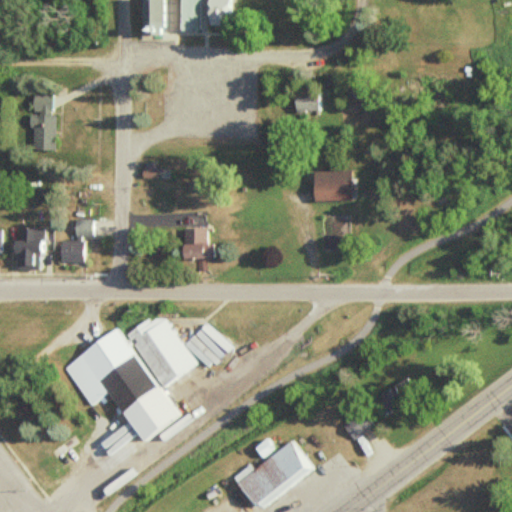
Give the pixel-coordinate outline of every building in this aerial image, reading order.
[(141,0),(142,28),(200,28),(199,0),(141,0)] [(320,88),(293,88),(293,114),(320,114),(320,88)] [(31,150),(54,150),(54,94),(31,94),(31,150)] [(312,170),(313,200),(351,199),(350,170),(312,170)] [(73,235),(94,235),(94,219),(73,219),(73,235)] [(41,269),(42,227),(20,227),(19,239),(12,239),(12,269),(41,269)] [(199,244),(207,244),(207,227),(180,227),(180,257),(199,257),(199,244)] [(81,240),(59,240),(59,262),(81,262),(81,240)] [(125,334),(163,390),(206,360),(190,337),(183,341),(177,333),(175,334),(159,311),(125,334)] [(61,362),(87,406),(109,394),(136,440),(172,418),(119,328),(61,362)] [(372,399),(383,415),(418,392),(407,376),(372,399)] [(373,425),(361,409),(341,425),(353,440),(373,425)] [(313,469),(289,438),(273,450),(264,439),(254,447),(263,459),(252,468),(250,464),(232,478),(257,511),(313,469)]
